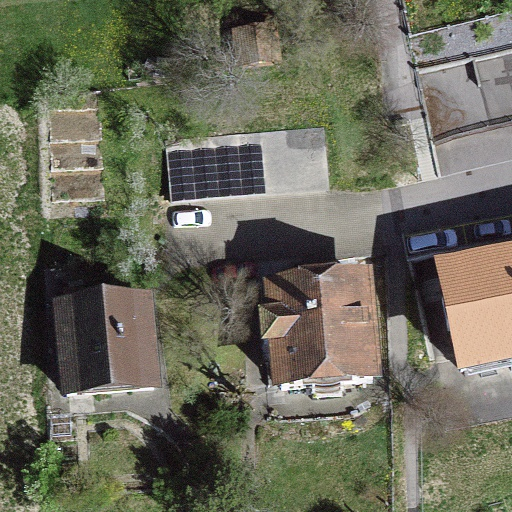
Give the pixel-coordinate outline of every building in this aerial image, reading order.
[(511,48),(418,71),(432,137),(511,119),(511,48)] [(328,189),(323,128),(205,138),(210,199),(328,189)] [(170,202),(210,199),(205,138),(165,141),(170,202)] [(511,261),(443,276),(462,369),(511,358),(511,365),(511,261)] [(244,290),(259,289),(264,364),(278,363),(280,390),(372,383),(363,285),(274,292),(272,264),(242,266),(244,290)] [(145,300),(58,308),(66,396),(153,389),(145,300)]
